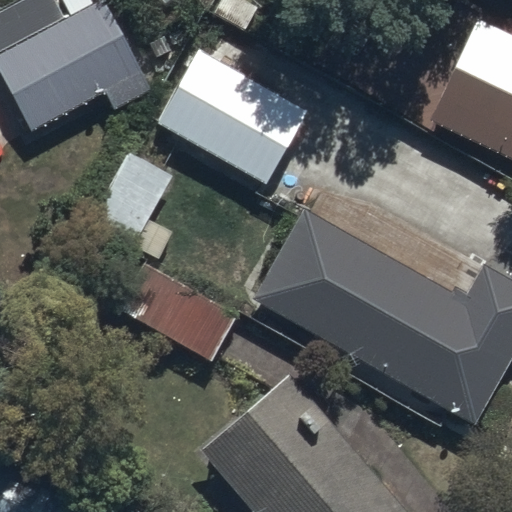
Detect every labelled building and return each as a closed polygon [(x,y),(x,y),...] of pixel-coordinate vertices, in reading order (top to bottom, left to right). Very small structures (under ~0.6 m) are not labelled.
[(111,0),(91,0),(0,45),(0,61),(32,126),(106,89),(113,103),(152,83),(111,0)] [(511,24),(479,9),(429,112),(511,151),(511,24)] [(308,102),(200,43),(156,122),(264,181),(308,102)] [(174,171),(126,145),(87,218),(135,244),(174,171)] [(301,199),(248,291),(474,419),(511,352),(511,272),(483,256),(463,291),(301,199)] [(238,309),(144,257),(117,306),(211,358),(238,309)] [(411,511),(286,368),(201,442),(261,511),(411,511)] [(0,453),(0,511),(130,511),(4,446),(0,453)]
